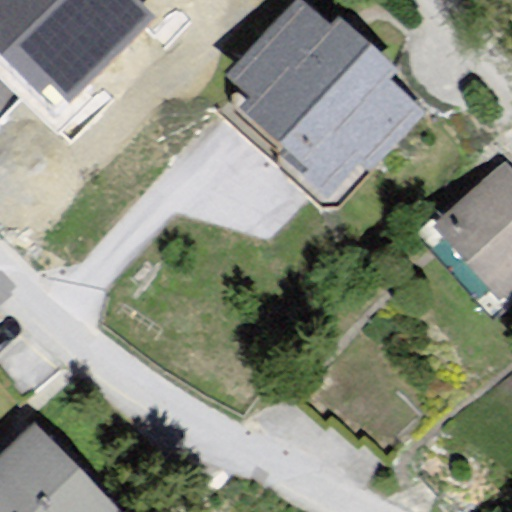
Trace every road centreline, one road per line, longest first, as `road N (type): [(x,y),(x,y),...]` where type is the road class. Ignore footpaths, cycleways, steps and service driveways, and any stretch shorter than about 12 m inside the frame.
road 1 (residential): [(0,270),(49,322),(331,511)]
road 2 (track): [(511,97),(425,0)]
